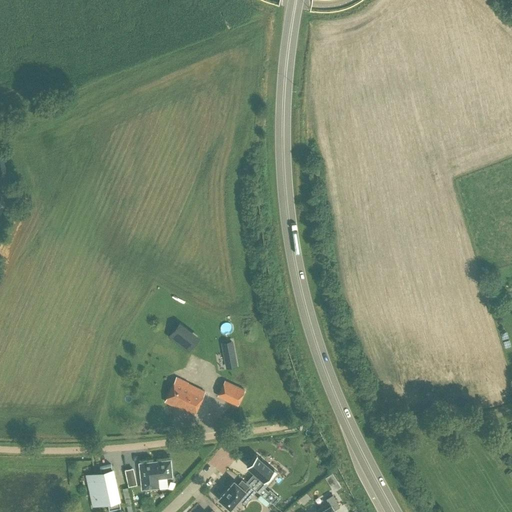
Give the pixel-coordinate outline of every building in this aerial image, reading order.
[(168,336),(182,348),(192,335),(178,324),(168,336)] [(224,342),(226,352),(235,350),(234,340),(224,342)] [(177,360),(179,352),(158,345),(155,352),(177,360)] [(179,408),(190,385),(188,383),(176,377),(165,401),(179,408)] [(237,405),(244,390),(225,381),(218,396),(237,405)] [(190,385),(179,408),(193,415),(205,391),(190,385)] [(256,454),(247,465),(257,474),(253,479),(263,488),(277,472),(256,454)] [(142,489),(158,487),(157,478),(172,476),(170,460),(139,463),(142,489)] [(109,510),(120,507),(111,464),(100,467),(101,473),(87,476),(92,499),(106,496),(109,510)] [(128,486),(136,484),(133,468),(125,470),(128,486)] [(255,491),(242,479),(238,484),(234,481),(218,498),(230,508),(238,499),(244,504),(255,491)] [(340,487),(336,481),(329,485),(333,492),(339,488),(340,487)] [(132,505),(128,487),(122,488),(126,506),(132,505)] [(328,502),(318,509),(319,511),(334,511),(334,510),(339,507),(332,495),(326,499),(328,502)]
